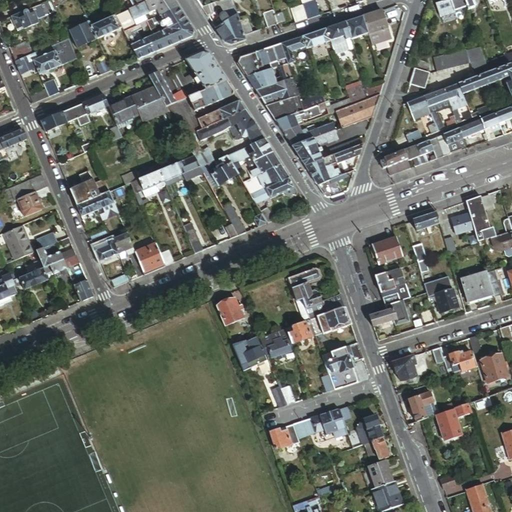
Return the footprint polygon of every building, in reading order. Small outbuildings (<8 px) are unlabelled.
[(151,0),(132,9),(115,17),(121,29),(123,33),(139,26),(144,24),(157,18),(155,15),(147,18),(146,16),(157,11),(160,16),(178,8),(172,0),(151,0)] [(151,0),(128,0),(132,9),(151,0)] [(223,0),(201,8),(207,17),(217,10),(221,8),(225,9),(227,11),(233,5),(231,0),(223,0)] [(467,8),(464,0),(441,0),(442,3),(449,1),(453,12),(467,8)] [(464,0),(467,8),(468,12),(475,9),(471,0),(464,0)] [(40,6),(45,17),(54,14),(49,2),(40,6)] [(245,41),(243,36),(239,23),(233,5),(227,11),(223,14),(222,14),(221,15),(220,15),(219,17),(219,18),(223,23),(214,29),(224,44),(230,46),(245,41)] [(45,17),(40,6),(12,18),(16,28),(22,25),(24,30),(39,24),(37,20),(45,17)] [(294,25),(307,21),(302,6),(289,10),(294,25)] [(187,22),(178,8),(160,16),(157,18),(144,24),(148,31),(165,23),(169,30),(187,22)] [(267,28),(278,25),(275,17),(273,11),(262,15),(267,28)] [(387,30),(381,12),(362,18),(365,27),(367,35),(368,36),(387,30)] [(275,17),(278,25),(284,23),(281,15),(275,17)] [(121,29),(115,17),(91,28),(97,41),(121,29)] [(365,27),(362,18),(345,24),(350,40),(350,41),(367,35),(365,27)] [(243,36),(252,33),(248,20),(239,23),(243,36)] [(194,33),(187,22),(169,30),(152,37),(149,33),(146,34),(149,39),(146,40),(153,54),(191,36),(194,33)] [(97,41),(91,28),(89,23),(79,27),(70,32),(69,32),(77,50),(97,41)] [(148,31),(144,24),(139,26),(142,33),(148,31)] [(350,40),(345,24),(326,30),(330,42),(344,38),(345,41),(350,40)] [(142,33),(139,26),(123,33),(127,40),(142,33)] [(330,42),(326,30),(302,38),(305,48),(306,51),(330,42)] [(368,36),(371,46),(390,39),(387,30),(368,36)] [(305,48),(302,38),(280,45),(287,65),(294,63),(290,53),(305,48)] [(330,42),(335,57),(353,51),(350,41),(350,40),(345,41),(344,38),(330,42)] [(131,47),(138,61),(153,54),(146,40),(131,47)] [(76,60),(68,41),(35,55),(38,62),(34,64),(36,69),(39,76),(76,60)] [(287,65),(280,45),(240,59),(237,64),(247,79),(261,74),(260,70),(265,68),(266,72),(287,65)] [(434,61),(437,74),(470,65),(475,78),(488,73),(485,64),(480,49),(434,61)] [(22,50),(11,54),(15,63),(26,59),(22,50)] [(202,54),(185,62),(194,74),(184,79),(181,73),(176,76),(188,98),(226,82),(209,56),(202,54)] [(38,62),(35,55),(26,59),(15,63),(21,76),(36,69),(34,64),(38,62)] [(509,65),(507,60),(506,56),(485,64),(488,73),(509,65)] [(112,72),(106,60),(95,64),(100,77),(112,72)] [(426,73),(428,65),(416,61),(414,69),(426,73)] [(291,80),(287,65),(266,72),(261,74),(247,79),(255,92),(291,80)] [(511,69),(510,65),(509,65),(488,73),(475,78),(458,85),(463,97),(509,79),(511,84),(507,86),(511,98),(511,69)] [(429,74),(426,73),(414,69),(409,85),(418,88),(424,89),(429,74)] [(188,98),(176,76),(171,79),(181,97),(175,101),(159,73),(149,77),(155,89),(165,108),(188,98)] [(301,113),(302,113),(299,104),(291,80),(255,92),(276,123),(301,113)] [(233,94),(226,82),(188,98),(194,112),(233,96),(233,94)] [(48,99),(59,94),(55,83),(43,88),(45,91),(48,99)] [(384,84),(366,90),(370,100),(379,96),(384,84)] [(417,92),(418,88),(409,85),(407,94),(417,92)] [(463,97),(458,85),(443,90),(448,102),(455,99),(458,102),(462,101),(463,97)] [(352,107),(365,102),(362,91),(361,87),(347,92),(350,102),(352,107)] [(168,113),(165,108),(155,89),(132,99),(139,116),(142,123),(168,113)] [(443,90),(425,97),(431,114),(435,124),(438,133),(444,130),(437,113),(450,108),(448,102),(443,90)] [(33,105),(48,99),(45,91),(30,97),(33,105)] [(372,118),(379,96),(370,100),(365,102),(352,107),(335,113),(341,130),(372,118)] [(108,107),(104,97),(82,106),(87,116),(108,107)] [(302,113),(324,105),(321,97),(299,104),(302,113)] [(425,97),(408,104),(414,121),(431,114),(425,97)] [(455,99),(448,102),(450,108),(455,121),(457,125),(461,124),(455,106),(465,102),(463,97),(462,101),(458,102),(455,99)] [(194,112),(188,98),(165,108),(168,113),(183,139),(191,135),(198,132),(202,130),(197,120),(194,112)] [(139,116),(132,99),(109,108),(116,125),(139,116)] [(245,111),(239,102),(197,120),(202,130),(245,111)] [(335,113),(352,107),(350,102),(326,111),(327,116),(335,113)] [(301,113),(305,125),(327,116),(326,111),(324,105),(302,113),(301,113)] [(87,116),(82,106),(66,113),(71,123),(76,120),(87,116)] [(472,119),(490,112),(488,107),(477,112),(478,114),(471,117),(472,119)] [(511,109),(496,115),(500,126),(509,122),(511,130),(511,129),(511,109)] [(264,141),(245,111),(202,130),(198,132),(199,134),(202,141),(230,129),(235,142),(237,142),(247,139),(252,146),(264,141)] [(299,127),(305,125),(301,113),(276,123),(282,133),(299,127)] [(67,124),(63,114),(41,124),(45,134),(67,124)] [(500,126),(496,115),(480,121),(484,132),(488,142),(494,140),(492,134),(491,129),(500,126)] [(87,116),(76,120),(80,128),(90,124),(87,116)] [(484,132),(480,121),(458,130),(462,140),(484,132)] [(435,124),(427,127),(430,136),(438,133),(435,124)] [(299,127),(282,133),(292,148),(334,132),(332,126),(308,135),(306,132),(305,131),(303,131),(301,132),(299,127)] [(117,127),(109,130),(113,142),(122,138),(117,127)] [(462,140),(458,130),(443,136),(450,155),(451,155),(451,154),(461,150),(461,151),(466,150),(462,140)] [(0,140),(0,147),(2,147),(4,151),(27,141),(23,131),(0,140)] [(337,141),(334,132),(292,148),(305,168),(329,158),(363,145),(366,137),(319,155),(319,153),(316,147),(320,146),(327,143),(328,145),(337,141)] [(419,132),(406,137),(408,144),(422,139),(419,132)] [(191,135),(183,139),(194,158),(199,168),(204,166),(214,162),(212,158),(216,157),(213,152),(210,153),(207,149),(201,151),(198,148),(200,147),(197,141),(195,142),(192,137),(191,135)] [(450,155),(443,136),(436,139),(443,158),(450,155)] [(443,158),(436,139),(403,152),(407,162),(433,151),(437,160),(443,158)] [(281,166),(264,141),(252,146),(250,147),(254,153),(249,156),(250,158),(259,171),(261,174),(281,166)] [(84,154),(93,150),(90,144),(82,148),(84,154)] [(329,158),(332,167),(336,165),(344,162),(359,156),(363,145),(329,158)] [(227,157),(241,151),(239,146),(222,152),(222,154),(224,158),(227,157)] [(249,156),(244,149),(241,151),(227,157),(232,165),(238,163),(250,158),(249,156)] [(407,162),(403,152),(384,159),(384,161),(387,169),(388,171),(394,169),(400,167),(408,163),(407,162)] [(224,158),(222,154),(216,157),(212,158),(214,162),(218,160),(224,158)] [(232,165),(227,157),(224,158),(218,160),(221,165),(213,170),(213,168),(207,172),(217,187),(238,175),(237,173),(232,165)] [(199,168),(194,158),(176,165),(182,176),(199,168)] [(329,158),(305,168),(310,175),(332,167),(329,158)] [(214,162),(204,166),(207,172),(213,168),(213,170),(221,165),(218,160),(214,162)] [(383,171),(387,169),(384,161),(379,162),(383,171)] [(336,165),(341,177),(349,174),(344,162),(336,165)] [(238,163),(232,165),(237,173),(242,171),(238,163)] [(402,173),(410,170),(408,163),(400,167),(402,173)] [(182,176),(176,165),(159,172),(164,183),(166,187),(184,180),(182,176)] [(348,190),(354,172),(349,174),(341,177),(336,165),(332,167),(310,175),(325,197),(329,199),(344,194),(348,190)] [(204,166),(199,168),(212,190),(217,187),(207,172),(204,166)] [(288,178),(281,166),(261,174),(259,171),(258,173),(261,178),(257,180),(262,190),(288,178)] [(391,177),(402,173),(400,167),(394,169),(388,171),(391,177)] [(131,184),(140,180),(137,172),(123,178),(126,186),(131,184)] [(164,183),(159,172),(140,180),(131,184),(135,195),(156,187),(157,189),(159,190),(164,188),(164,186),(163,183),(164,183)] [(47,189),(42,177),(31,182),(5,193),(7,198),(12,196),(14,203),(17,202),(47,189)] [(293,189),(288,178),(262,190),(250,195),(256,204),(263,201),(269,198),(270,199),(293,189)] [(104,180),(95,184),(94,181),(70,191),(76,206),(93,199),(109,193),(104,180)] [(47,189),(17,202),(24,218),(42,210),(38,201),(50,196),(47,189)] [(114,204),(109,193),(93,199),(98,211),(114,204)] [(481,198),(483,203),(485,210),(493,208),(489,195),(481,198)] [(483,203),(481,198),(467,203),(468,208),(483,203)] [(98,211),(93,199),(76,206),(81,218),(98,211)] [(263,201),(256,204),(260,211),(267,208),(263,201)] [(483,203),(468,208),(470,215),(474,230),(476,234),(490,230),(485,210),(483,203)] [(118,215),(114,204),(98,211),(102,222),(118,215)] [(268,224),(275,221),(267,208),(260,211),(262,214),(268,224)] [(231,240),(238,237),(229,221),(223,210),(219,212),(220,215),(219,215),(226,229),(225,229),(231,240)] [(439,224),(436,213),(414,220),(418,231),(439,224)] [(268,224),(262,214),(255,217),(254,221),(258,228),(268,224)] [(474,230),(470,215),(452,220),(456,235),(474,230)] [(238,237),(246,233),(237,218),(229,221),(238,237)] [(511,233),(507,220),(504,221),(502,224),(505,234),(511,233)] [(191,224),(183,227),(194,255),(203,252),(191,224)] [(23,227),(4,235),(15,262),(34,254),(30,246),(28,247),(24,238),(27,237),(23,227)] [(478,243),(493,238),(496,237),(493,229),(490,230),(476,234),(478,243)] [(106,230),(90,237),(92,243),(109,236),(106,230)] [(504,249),(504,251),(506,257),(508,258),(511,257),(511,232),(511,233),(505,234),(496,237),(493,238),(495,245),(496,247),(497,248),(500,249),(502,249),(504,249)] [(43,249),(57,244),(53,234),(36,241),(40,251),(43,249)] [(131,244),(127,234),(112,240),(116,250),(131,244)] [(396,238),(370,246),(373,256),(375,256),(378,264),(402,257),(396,238)] [(71,244),(68,239),(57,244),(43,249),(45,254),(71,244)] [(448,255),(456,252),(452,239),(444,241),(448,255)] [(116,250),(112,240),(94,247),(100,262),(118,254),(116,250)] [(144,276),(165,268),(160,255),(155,245),(135,253),(138,262),(144,276)] [(417,264),(426,261),(421,246),(412,248),(417,264)] [(43,249),(40,251),(36,252),(41,263),(43,269),(49,267),(53,275),(66,269),(60,255),(60,254),(47,259),(45,254),(43,249)] [(79,264),(73,249),(60,255),(66,269),(79,264)] [(165,268),(174,264),(168,251),(160,255),(165,268)] [(138,279),(144,276),(138,262),(132,265),(136,273),(138,279)] [(43,269),(41,263),(27,268),(30,274),(20,279),(22,285),(25,291),(48,281),(46,276),(43,269)] [(50,282),(55,280),(53,275),(49,267),(43,269),(46,276),(48,275),(50,282)] [(68,274),(66,269),(53,275),(55,280),(68,274)] [(394,287),(404,284),(399,269),(375,277),(384,306),(399,301),(394,287)] [(289,280),(296,303),(302,301),(305,310),(321,305),(321,304),(318,296),(315,297),(314,293),(311,294),(308,286),(320,282),(322,278),(319,272),(316,270),(289,280)] [(10,276),(9,275),(4,277),(2,272),(0,272),(0,301),(17,294),(15,288),(12,282),(10,276)] [(498,283),(495,272),(487,274),(491,285),(498,283)] [(136,273),(128,276),(130,282),(138,279),(136,273)] [(491,285),(487,274),(487,273),(461,280),(469,306),(495,299),(491,285)] [(84,275),(71,281),(80,303),(93,297),(84,275)] [(128,276),(113,282),(115,288),(130,282),(128,276)] [(22,285),(20,279),(15,281),(12,282),(15,288),(22,285)] [(294,303),(296,303),(289,280),(286,281),(294,303)] [(432,285),(441,314),(458,309),(449,280),(432,285)] [(491,285),(495,299),(502,296),(498,283),(491,285)] [(345,309),(341,297),(323,303),(327,315),(345,309)] [(217,307),(225,327),(244,319),(235,300),(217,307)] [(407,320),(401,300),(399,301),(384,306),(386,311),(369,317),(373,327),(395,320),(397,324),(407,320)] [(302,301),(296,303),(300,314),(306,312),(305,310),(302,301)] [(310,321),(327,315),(323,303),(321,304),(321,305),(305,310),(306,312),(309,321),(310,321)] [(351,326),(345,309),(327,315),(310,321),(316,336),(323,334),(324,335),(351,326)] [(316,336),(310,321),(309,321),(286,329),(291,345),(316,336)] [(511,327),(501,330),(505,345),(511,342),(511,327)] [(291,345),(286,329),(261,338),(268,356),(271,354),(269,348),(276,346),(274,341),(281,339),(282,343),(286,341),(289,348),(292,346),(291,345)] [(246,341),(232,345),(243,372),(268,362),(259,338),(249,342),(249,343),(251,349),(249,349),(247,344),(246,341)] [(481,354),(476,338),(469,340),(474,356),(481,354)] [(285,358),(284,355),(290,352),(289,348),(286,341),(282,343),(281,339),(274,341),(276,346),(269,348),(271,354),(273,359),(278,357),(279,360),(285,358)] [(363,359),(358,344),(349,347),(351,354),(354,362),(363,359)] [(349,347),(334,352),(336,359),(328,362),(331,373),(332,374),(339,372),(339,373),(352,368),(348,356),(351,354),(349,347)] [(443,360),(440,349),(431,352),(435,365),(444,363),(443,360)] [(336,359),(334,352),(323,356),(323,357),(325,363),(328,362),(336,359)] [(444,363),(447,372),(453,371),(454,376),(461,374),(471,371),(476,370),(471,354),(460,357),(460,355),(443,360),(444,363)] [(480,363),(486,385),(488,384),(489,386),(493,385),(492,384),(506,379),(504,371),(506,370),(505,365),(503,366),(500,356),(499,356),(499,355),(480,360),(481,362),(480,363)] [(413,357),(392,364),(396,375),(398,375),(401,383),(417,378),(414,368),(416,367),(414,362),(413,357)] [(331,373),(329,374),(329,375),(335,391),(358,384),(352,368),(339,373),(339,372),(332,374),(331,373)] [(461,374),(454,376),(456,382),(472,377),(471,371),(461,374)] [(335,391),(329,375),(321,378),(327,394),(335,391)] [(280,409),(287,406),(280,386),(272,388),(280,409)] [(416,422),(429,418),(425,405),(433,402),(430,393),(419,397),(408,400),(416,422)] [(348,407),(340,410),(344,423),(352,420),(348,407)] [(344,423),(340,410),(320,417),(322,424),(325,431),(327,438),(330,437),(329,434),(346,428),(344,423)] [(452,410),(436,416),(445,442),(461,436),(452,410)] [(322,424),(320,417),(313,419),(315,426),(322,424)] [(372,442),(382,439),(384,438),(376,417),(365,421),(372,442)] [(315,426),(313,419),(293,425),(298,440),(306,437),(303,429),(313,426),(315,426)] [(372,442),(365,421),(360,423),(357,428),(363,446),(365,445),(372,442)] [(315,426),(313,426),(316,434),(325,431),(322,424),(315,426)] [(298,440),(293,425),(286,428),(287,431),(288,431),(293,445),(299,443),(298,440)] [(316,434),(313,426),(303,429),(306,437),(316,434)] [(279,430),(270,433),(276,450),(293,445),(288,431),(287,431),(281,433),(279,430)] [(511,431),(501,435),(509,461),(511,460),(511,431)] [(389,457),(382,439),(372,442),(379,461),(389,457)] [(379,461),(372,442),(365,445),(372,464),(379,461)] [(394,482),(386,461),(367,468),(375,489),(394,482)] [(444,481),(447,490),(455,487),(452,478),(444,481)] [(382,511),(402,505),(394,482),(375,489),(372,490),(379,511),(382,511)] [(490,511),(482,486),(465,492),(472,511),(490,511)] [(317,500),(305,504),(307,509),(318,505),(317,500)] [(305,502),(293,506),(295,511),(297,511),(298,511),(307,509),(305,504),(305,502)]
